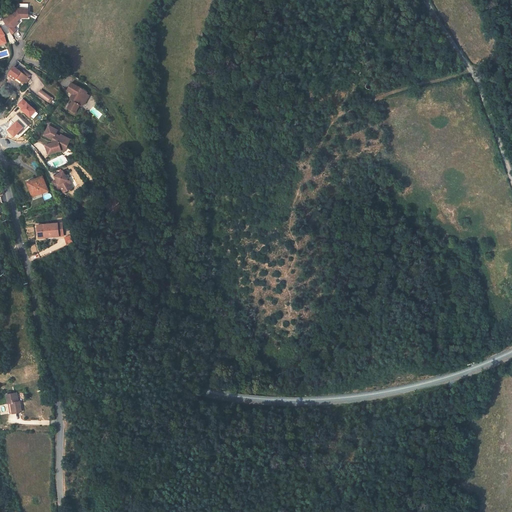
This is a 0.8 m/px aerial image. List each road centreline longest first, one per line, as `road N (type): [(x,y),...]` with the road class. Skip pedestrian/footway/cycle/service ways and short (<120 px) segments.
road 1 (tertiary): [(0,155),(53,390),(64,511)]
road 2 (track): [(511,181),(476,79),(426,0)]
